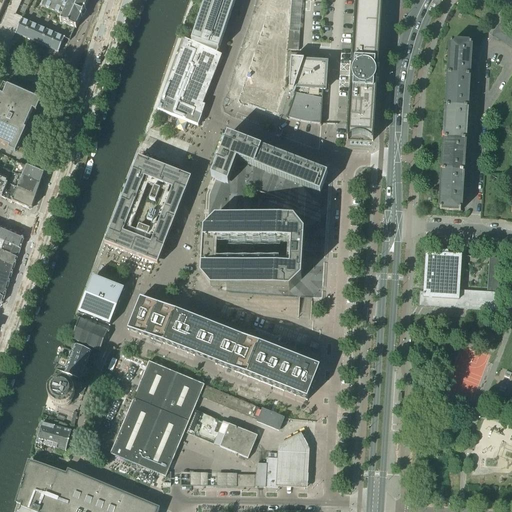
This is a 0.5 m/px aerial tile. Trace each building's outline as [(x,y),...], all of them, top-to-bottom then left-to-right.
[(0,0),(0,46),(9,51),(12,46),(14,47),(15,43),(11,41),(15,34),(21,19),(22,18),(22,19),(30,0),(0,0)] [(61,23),(75,29),(76,30),(76,29),(81,18),(82,17),(85,11),(85,10),(85,9),(88,0),(44,0),(41,7),(63,17),(61,22),(60,23),(61,23)] [(197,26),(191,44),(217,55),(218,52),(219,53),(225,35),(230,19),(236,0),(205,0),(204,5),(202,10),(197,26)] [(272,0),(260,38),(255,111),(276,118),(279,108),(275,107),(281,91),(286,0),(272,0)] [(355,0),(355,3),(354,16),(354,17),(354,25),(354,30),(353,32),(353,38),(353,45),(352,52),(352,53),(351,66),(349,66),(348,82),(350,82),(350,89),(349,97),(346,140),(348,140),(348,139),(349,138),(351,137),(352,136),(354,136),(355,135),(357,135),(359,135),(360,135),(362,135),(363,135),(365,136),(366,136),(368,137),(369,138),(370,139),(372,140),(371,142),(373,142),(374,125),(377,84),(378,84),(379,68),(378,68),(378,61),(380,26),(380,25),(381,18),(381,0),(355,0)] [(21,19),(15,34),(58,53),(59,54),(59,53),(59,52),(65,38),(21,19)] [(493,36),(498,40),(505,29),(500,25),(493,36)] [(498,40),(503,43),(510,32),(505,29),(498,40)] [(503,43),(508,46),(511,40),(511,33),(510,32),(503,43)] [(191,44),(185,41),(162,98),(157,111),(198,127),(205,107),(203,106),(210,86),(222,57),(217,55),(191,44)] [(449,61),(448,76),(469,77),(469,71),(470,65),(470,62),(470,59),(470,52),(471,45),(469,45),(464,45),(464,44),(462,44),(462,45),(459,44),(457,44),(452,44),(450,43),(449,61)] [(291,60),(289,91),(294,91),(295,88),(297,89),(286,120),(287,120),(288,119),(289,119),(289,118),(297,121),(300,122),(300,121),(308,123),(310,124),(310,123),(318,124),(318,125),(320,125),(320,127),(321,127),(323,91),(324,91),(326,65),(325,65),(325,59),(324,59),(324,61),(309,58),(309,56),(308,56),(305,64),(303,64),(304,61),(291,60)] [(446,107),(467,109),(467,103),(468,97),(468,96),(468,92),(468,91),(468,90),(468,84),(469,77),(448,76),(447,91),(446,107)] [(41,102),(26,96),(3,86),(0,93),(0,144),(10,149),(8,151),(16,155),(30,122),(27,121),(29,117),(32,118),(34,114),(36,115),(41,102)] [(466,116),(467,109),(446,107),(445,123),(444,140),(465,141),(465,135),(466,128),(466,125),(466,123),(466,122),(466,116)] [(210,178),(214,180),(209,195),(208,209),(207,222),(202,228),(200,251),(199,274),(209,287),(225,288),(225,290),(225,293),(228,294),(300,298),(306,299),(313,299),(321,300),(321,289),(323,261),(325,231),(327,202),(328,191),(328,181),(325,179),(326,175),(244,143),(246,140),(228,131),(210,178)] [(442,172),(463,173),(463,167),(464,161),(464,160),(464,157),(464,155),(464,154),(464,148),(465,141),(444,140),(443,156),(442,172)] [(164,169),(163,169),(157,166),(155,166),(151,164),(149,164),(144,161),(142,161),(138,159),(117,212),(104,246),(109,247),(110,248),(116,250),(117,251),(122,252),(123,253),(130,256),(131,256),(132,256),(139,259),(140,260),(145,261),(146,262),(152,264),(153,265),(158,266),(164,251),(171,233),(191,180),(187,178),(186,178),(180,176),(179,175),(174,173),(173,173),(165,170),(164,169)] [(12,174),(13,175),(39,186),(43,175),(17,163),(12,174)] [(3,171),(0,177),(0,197),(2,198),(7,185),(6,184),(7,178),(8,176),(9,173),(8,172),(3,171)] [(462,180),(463,173),(442,172),(441,188),(440,211),(441,211),(447,211),(449,211),(452,211),(452,212),(453,212),(459,212),(460,212),(461,199),(462,192),(462,189),(462,186),(462,180)] [(6,184),(7,185),(36,198),(39,186),(13,175),(11,179),(7,178),(6,184)] [(7,185),(2,198),(28,210),(29,210),(32,209),(32,208),(36,198),(7,185)] [(19,239),(0,230),(0,243),(18,251),(21,242),(19,238),(19,239)] [(0,243),(0,254),(15,261),(18,251),(0,243)] [(432,308),(436,308),(437,308),(458,309),(499,312),(500,303),(500,294),(487,293),(459,292),(461,256),(448,255),(448,253),(448,252),(440,252),(440,253),(439,255),(426,254),(424,288),(423,293),(421,293),(420,293),(419,307),(427,307),(432,308)] [(0,265),(12,270),(13,267),(14,263),(15,261),(0,254),(0,265)] [(489,257),(488,290),(495,290),(497,258),(489,257)] [(0,276),(9,280),(12,270),(0,265),(0,276)] [(0,287),(5,290),(9,280),(0,276),(0,287)] [(78,314),(110,327),(124,290),(93,278),(78,314)] [(140,298),(127,331),(195,357),(215,365),(307,402),(320,370),(217,329),(196,321),(141,299),(140,298)] [(98,351),(100,352),(101,351),(100,350),(102,345),(103,345),(103,344),(105,339),(105,338),(107,333),(108,332),(106,331),(106,332),(102,330),(102,329),(101,329),(97,327),(96,326),(96,327),(91,325),(92,325),(90,324),(86,322),(85,321),(85,322),(81,320),(80,319),(80,321),(78,326),(77,326),(77,327),(75,332),(75,333),(73,338),(72,340),(74,340),(78,342),(77,342),(79,343),(79,342),(83,344),(84,345),(88,347),(89,347),(93,349),(94,350),(94,349),(99,351),(98,351)] [(71,350),(71,352),(88,359),(91,352),(76,345),(73,351),(71,350)] [(72,354),(70,360),(86,366),(88,359),(71,352),(70,354),(72,354)] [(66,363),(66,365),(83,373),(86,366),(70,360),(68,364),(66,363)] [(110,455),(127,462),(147,402),(151,404),(164,369),(149,363),(110,455)] [(83,373),(66,365),(65,367),(67,368),(65,373),(80,380),(83,373)] [(147,402),(127,462),(132,464),(131,467),(138,468),(138,467),(166,479),(168,473),(199,400),(204,386),(178,375),(164,369),(151,404),(147,402)] [(61,413),(62,413),(64,413),(66,413),(67,413),(69,412),(70,411),(71,411),(72,410),(74,409),(74,407),(75,406),(76,405),(77,403),(77,402),(77,400),(77,399),(77,397),(77,396),(76,394),(76,393),(75,391),(74,390),(73,389),(72,388),(71,387),(70,386),(68,385),(67,385),(66,384),(64,384),(62,384),(61,384),(59,384),(58,385),(56,385),(55,386),(54,387),(52,388),(51,389),(50,390),(50,392),(49,393),(48,394),(48,396),(48,397),(48,399),(48,400),(48,402),(49,403),(49,405),(50,406),(51,408),(52,409),(53,410),(54,411),(55,412),(57,412),(58,413),(60,413),(61,413)] [(248,418),(251,419),(257,421),(256,423),(279,432),(284,419),(281,418),(253,406),(207,387),(206,387),(201,398),(219,406),(248,418)] [(232,427),(197,412),(196,412),(187,433),(187,434),(213,445),(236,455),(245,459),(248,460),(257,437),(232,427)] [(35,449),(43,451),(44,446),(51,448),(56,449),(57,450),(57,449),(65,452),(66,452),(66,451),(68,446),(68,445),(68,444),(69,439),(70,439),(70,438),(71,433),(71,432),(71,431),(69,431),(61,429),(55,427),(54,427),(43,424),(42,423),(41,424),(41,425),(36,443),(36,444),(37,444),(35,449)] [(278,447),(276,488),(289,489),(307,490),(310,451),(305,443),(301,435),(278,447)] [(59,459),(57,466),(64,468),(66,461),(59,459)] [(242,476),(207,475),(181,475),(181,487),(260,489),(265,489),(265,488),(278,489),(279,460),(266,459),(266,465),(261,465),(256,465),(256,476),(242,476)] [(158,511),(159,509),(134,499),(68,471),(66,476),(34,466),(18,511),(158,511)]
